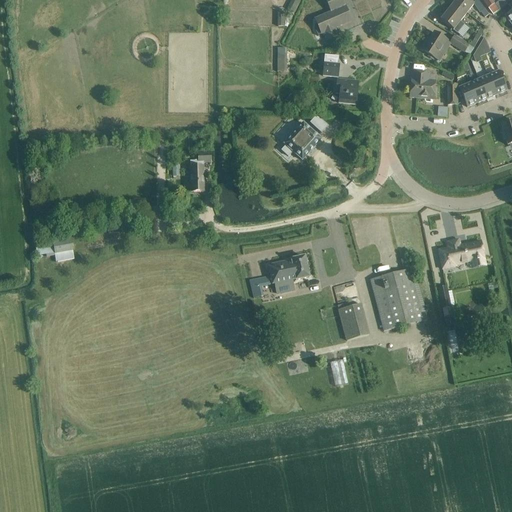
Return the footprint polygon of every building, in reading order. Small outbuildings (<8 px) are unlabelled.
[(296,0),(290,0),(286,9),(295,13),(300,2),(296,0)] [(325,0),(331,12),(314,20),(318,28),(314,29),(317,35),(323,33),(326,41),(338,36),(335,28),(351,21),(342,0),(325,0)] [(467,0),(456,0),(454,3),(467,13),(474,4),(467,0)] [(482,0),(493,14),(499,10),(491,0),(482,0)] [(467,13),(454,3),(447,12),(460,22),(467,13)] [(460,22),(447,12),(440,20),(453,30),(457,34),(464,25),(460,22)] [(425,43),(421,50),(434,58),(441,47),(443,48),(448,41),(434,33),(427,44),(425,43)] [(450,44),(464,52),(470,56),(475,48),(455,36),(450,44)] [(278,60),(278,72),(286,72),(287,59),(287,53),(287,48),(278,48),(278,53),(278,60)] [(323,77),(338,78),(340,65),(325,64),(323,77)] [(462,68),(457,79),(466,75),(462,68)] [(507,91),(498,72),(488,76),(496,95),(507,91)] [(412,98),(422,99),(434,100),(436,82),(430,81),(430,74),(412,73),(411,83),(411,84),(412,84),(413,85),(412,98)] [(496,95),(488,76),(479,80),(487,99),(496,95)] [(336,94),(340,94),(339,103),(356,105),(358,87),(355,86),(356,82),(337,80),(336,94)] [(487,99),(479,80),(469,84),(478,103),(487,99)] [(456,84),(447,86),(449,105),(458,104),(456,84)] [(478,103),(469,84),(459,88),(467,108),(478,103)] [(439,107),(438,116),(447,117),(448,108),(439,107)] [(316,116),(310,123),(321,133),(328,126),(316,116)] [(511,144),(511,121),(501,125),(503,132),(501,132),(504,140),(505,139),(507,146),(511,144)] [(303,123),(284,144),(286,146),(281,151),(288,157),(293,152),(302,161),(310,152),(310,153),(314,148),(321,140),(303,123)] [(190,161),(190,166),(191,182),(191,192),(204,192),(203,163),(211,163),(210,151),(197,152),(198,161),(190,161)] [(504,153),(493,158),(497,165),(507,159),(504,153)] [(172,163),(172,177),(180,176),(180,162),(172,163)] [(43,203),(41,207),(41,211),(44,214),(49,214),(50,209),(50,206),(47,203),(43,203)] [(38,259),(55,256),(56,263),(74,259),(73,251),(71,239),(35,245),(38,259)] [(438,251),(442,268),(484,259),(481,242),(460,246),(459,240),(446,243),(447,249),(438,251)] [(296,281),(309,278),(305,257),(291,260),(268,265),(272,285),(295,280),(296,281)] [(404,271),(370,280),(384,332),(428,320),(414,269),(411,260),(402,262),(404,271)] [(447,287),(437,289),(442,309),(443,317),(445,326),(454,324),(451,307),(451,306),(448,292),(447,287)] [(346,342),(369,335),(362,304),(345,309),(344,304),(337,306),(338,310),(337,311),(340,319),(346,342)]
